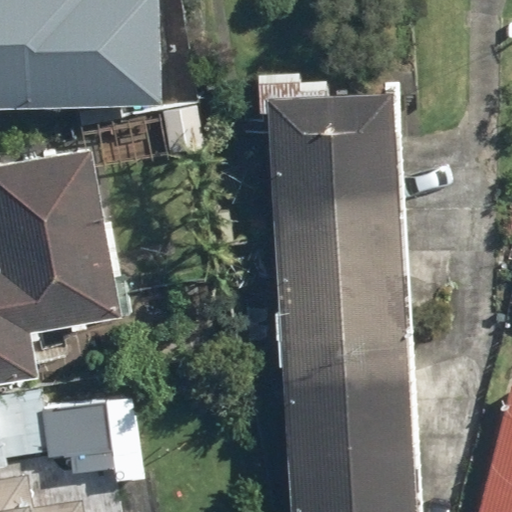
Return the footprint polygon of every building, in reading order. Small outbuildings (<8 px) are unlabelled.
[(0,0),(0,98),(168,94),(165,0),(0,0)] [(275,88),(298,511),(425,511),(401,81),(275,88)] [(0,154),(0,218),(8,256),(0,257),(0,373),(44,365),(34,318),(128,298),(94,135),(0,154)] [(511,511),(511,378),(477,511),(511,511)] [(56,400),(66,448),(115,439),(106,390),(56,400)] [(0,399),(0,454),(11,453),(0,399)] [(0,511),(87,511),(80,478),(0,494),(0,511)]
